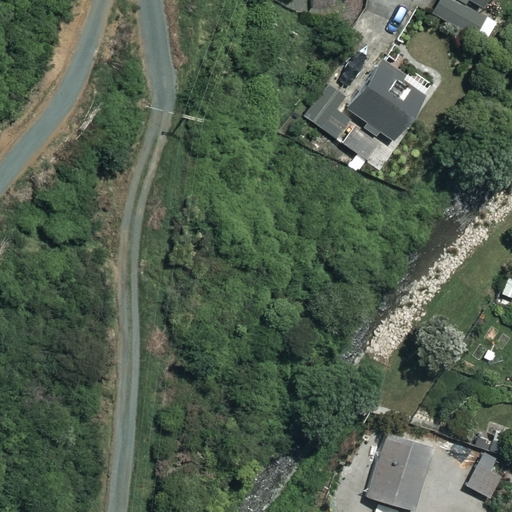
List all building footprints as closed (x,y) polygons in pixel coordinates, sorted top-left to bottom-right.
[(453,0),(435,0),(422,22),(443,35),(449,24),(479,42),(491,23),(453,0)] [(340,104),(360,119),(339,146),(360,162),(380,135),(385,139),(420,94),(375,59),(340,104)] [(335,103),(342,95),(330,84),(303,114),(333,140),(352,118),(335,103)] [(484,348),(468,338),(455,362),(471,371),(484,348)] [(496,423),(471,415),(463,442),(488,450),(496,423)] [(360,494),(408,508),(426,445),(378,431),(360,494)] [(496,472),(473,460),(461,485),(484,496),(496,472)]
